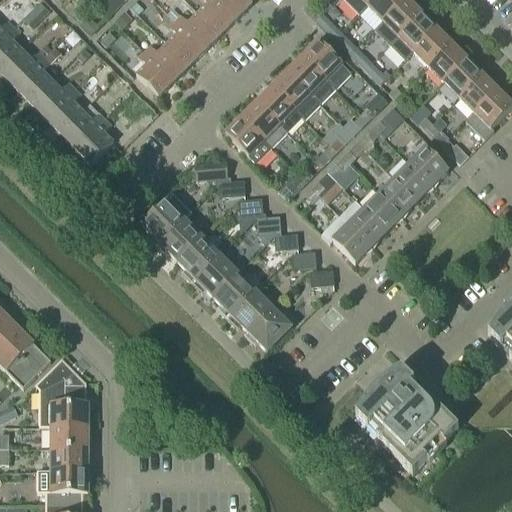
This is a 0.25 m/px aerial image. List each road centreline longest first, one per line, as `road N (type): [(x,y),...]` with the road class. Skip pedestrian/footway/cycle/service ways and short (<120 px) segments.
road 1 (residential): [(511,284),(443,353),(419,355),(199,132)]
road 2 (residential): [(118,511),(120,394),(110,370),(0,260)]
road 3 (residential): [(199,132),(289,42),(296,0)]
road 4 (residential): [(107,221),(0,113)]
road 5 (residential): [(107,221),(199,132)]
